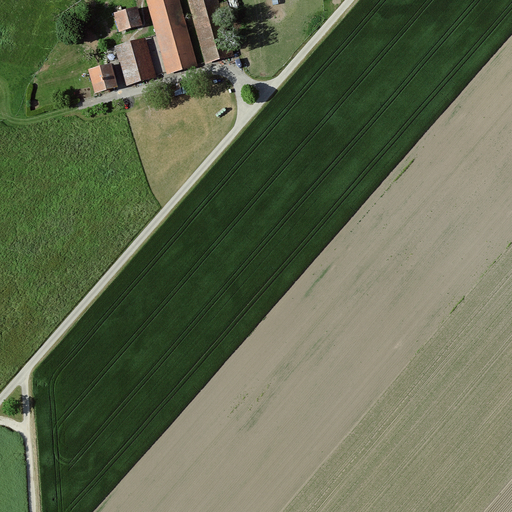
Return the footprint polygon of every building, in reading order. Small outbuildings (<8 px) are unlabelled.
[(179,0),(146,0),(167,74),(197,66),(179,0)] [(218,0),(188,0),(206,64),(234,56),(218,0)] [(142,25),(137,7),(113,13),(119,32),(142,25)] [(156,77),(145,38),(115,47),(127,86),(156,77)] [(118,87),(111,63),(88,69),(95,93),(118,87)]
